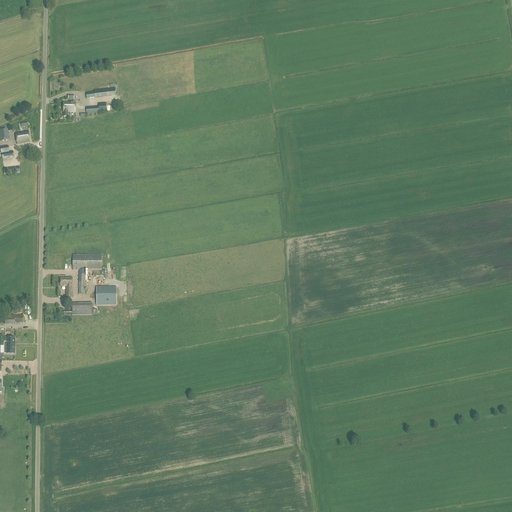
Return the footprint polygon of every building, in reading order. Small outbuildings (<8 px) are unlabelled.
[(112,96),(111,89),(94,90),(94,92),(86,93),(86,98),(95,97),(95,98),(112,96)] [(75,113),(75,109),(75,104),(75,103),(63,102),(63,104),(63,109),(63,113),(63,117),(68,117),(68,115),(70,115),(70,113),(75,113)] [(98,103),(99,106),(86,107),(86,114),(99,113),(99,111),(106,111),(106,103),(98,103)] [(8,130),(1,130),(0,130),(0,140),(0,142),(9,140),(8,131),(8,130)] [(28,131),(15,134),(17,144),(30,142),(28,131)] [(8,146),(0,147),(1,153),(2,153),(3,159),(14,157),(13,151),(9,152),(8,146)] [(73,270),(79,270),(86,270),(102,270),(102,255),(73,255),(73,270)] [(60,278),(60,287),(67,287),(72,287),(72,278),(65,278),(60,278)] [(96,287),(96,306),(116,305),(116,287),(96,287)] [(72,305),(72,311),(64,311),(64,315),(70,315),(70,314),(72,314),(72,315),(74,315),(92,315),(92,307),(92,305),(83,305),(83,304),(80,304),(80,305),(72,305)] [(23,322),(23,315),(5,316),(5,325),(15,325),(15,323),(23,322)] [(6,342),(4,342),(4,346),(15,346),(15,338),(6,338),(6,342)] [(15,354),(15,346),(4,346),(4,354),(15,354)]
